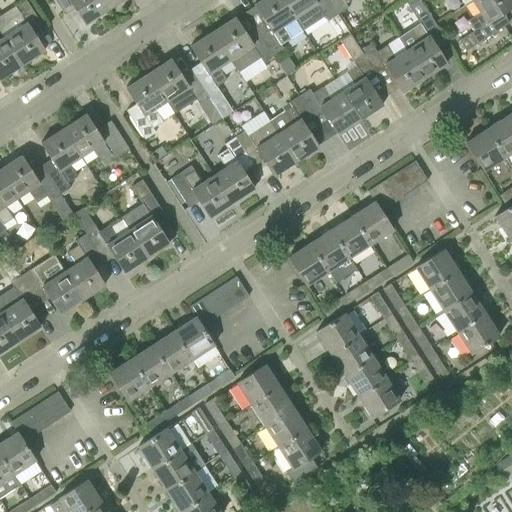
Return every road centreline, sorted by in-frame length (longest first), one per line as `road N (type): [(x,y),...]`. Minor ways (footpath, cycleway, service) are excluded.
road 1 (residential): [(0,400),(511,67)]
road 2 (residential): [(0,117),(181,0)]
